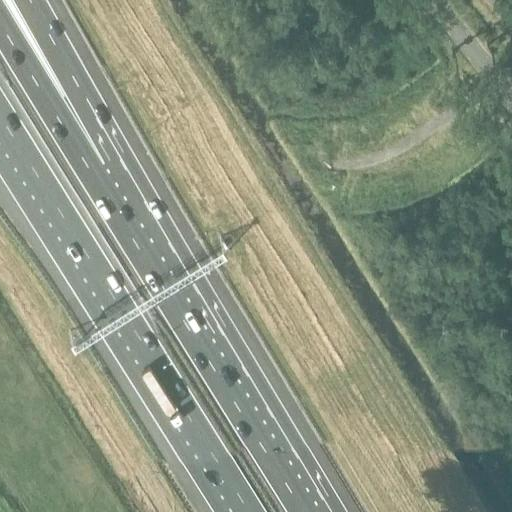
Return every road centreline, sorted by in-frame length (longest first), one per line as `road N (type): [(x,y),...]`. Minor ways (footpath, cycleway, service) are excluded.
road 1 (motorway): [(0,131),(239,511)]
road 2 (motorway): [(310,511),(97,169)]
road 3 (motorway): [(97,169),(0,12)]
road 4 (track): [(335,166),(383,157),(494,80)]
road 5 (motorway): [(97,169),(27,0)]
road 6 (tertiary): [(511,101),(431,0)]
